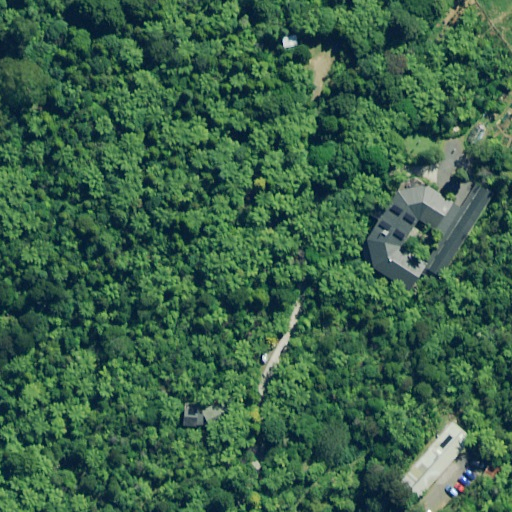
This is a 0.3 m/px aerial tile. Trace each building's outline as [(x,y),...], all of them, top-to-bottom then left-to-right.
[(298,34),(279,34),(279,47),(298,47),(298,34)] [(485,130),(474,126),(469,142),(480,146),(485,130)] [(453,201),(418,181),(414,188),(398,190),(386,210),(378,205),(371,217),(378,221),(362,248),(371,253),(365,264),(411,290),(426,264),(401,250),(419,219),(436,229),(437,228),(446,233),(437,246),(441,248),(427,270),(440,278),(492,196),(476,185),(462,206),(453,201)] [(200,409),(181,408),(180,425),(198,427),(200,409)] [(472,440),(453,422),(406,473),(425,490),(472,440)]
